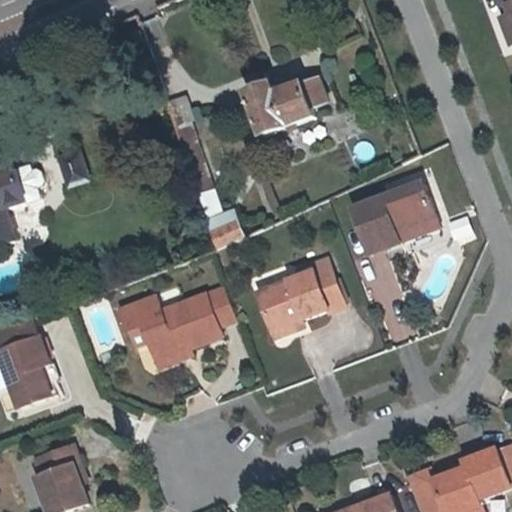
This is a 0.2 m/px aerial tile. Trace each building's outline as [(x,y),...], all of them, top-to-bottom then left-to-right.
[(511,0),(501,0),(511,30),(511,0)] [(284,81),(253,93),(271,139),(327,117),(313,82),(288,92),(284,81)] [(93,179),(84,151),(64,156),(73,186),(93,179)] [(34,165),(22,168),(32,202),(45,197),(34,165)] [(32,202),(22,168),(0,175),(0,246),(20,240),(10,209),(32,202)] [(366,235),(371,248),(403,237),(402,234),(441,221),(427,183),(356,209),(366,235)] [(211,220),(227,214),(218,187),(202,192),(211,220)] [(211,220),(214,229),(242,219),(239,209),(227,214),(211,220)] [(23,240),(42,240),(41,210),(23,210),(23,240)] [(470,216),(453,223),(460,242),(477,235),(470,216)] [(242,219),(214,229),(221,249),(248,236),(242,219)] [(444,228),(441,221),(402,234),(403,237),(405,241),(444,228)] [(405,241),(403,237),(371,248),(373,254),(406,243),(405,241)] [(276,329),(304,320),(331,309),(332,312),(349,306),(333,264),(262,291),(276,329)] [(224,333),(221,326),(239,319),(227,287),(165,311),(159,295),(122,309),(136,347),(151,342),(158,359),(224,333)] [(63,381),(46,336),(44,337),(37,319),(32,320),(0,330),(0,339),(5,352),(3,353),(5,356),(0,357),(0,383),(3,391),(16,385),(25,408),(62,394),(58,383),(63,381)] [(307,327),(304,320),(276,329),(279,337),(307,327)] [(11,413),(25,408),(16,385),(3,391),(11,413)] [(40,461),(47,477),(40,479),(53,511),(72,511),(93,504),(79,468),(85,465),(78,447),(40,461)] [(511,491),(511,463),(507,449),(469,463),(471,470),(457,475),(440,482),(435,470),(410,480),(422,511),(488,511),(486,507),(484,502),(511,491)] [(455,469),(457,475),(471,470),(469,463),(455,469)] [(407,511),(400,493),(347,511),(407,511)]
